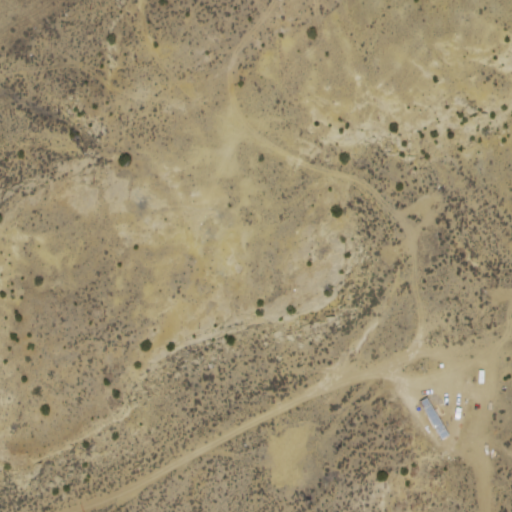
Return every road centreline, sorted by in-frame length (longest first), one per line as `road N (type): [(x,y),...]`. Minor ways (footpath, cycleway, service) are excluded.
road 1 (track): [(352,381),(424,265),(410,222),(379,191),(285,154),(239,119),(237,78),(254,39),(290,0)]
road 2 (track): [(95,511),(352,381),(467,352),(511,323)]
road 3 (track): [(239,119),(152,29),(145,0)]
